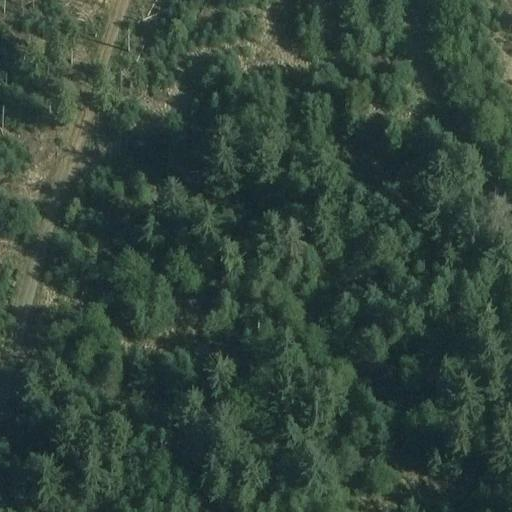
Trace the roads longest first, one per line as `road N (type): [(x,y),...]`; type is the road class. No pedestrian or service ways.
road 1 (track): [(0,434),(56,208),(127,0)]
road 2 (track): [(511,227),(445,134),(407,0)]
